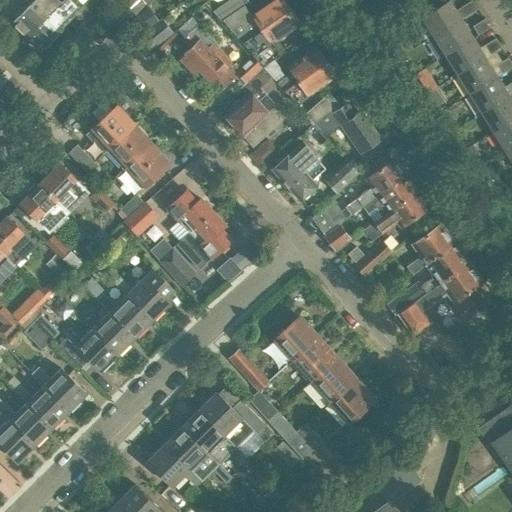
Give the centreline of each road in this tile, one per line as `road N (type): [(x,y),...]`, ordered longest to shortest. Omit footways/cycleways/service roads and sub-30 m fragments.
road 1 (residential): [(23,511),(299,242)]
road 2 (residential): [(299,242),(126,55),(100,56),(50,104)]
road 3 (residential): [(511,264),(324,0)]
road 4 (residential): [(511,343),(439,399),(299,242)]
road 5 (track): [(439,399),(321,496)]
